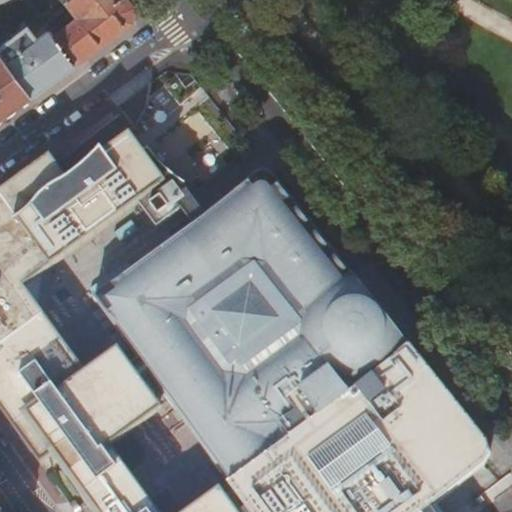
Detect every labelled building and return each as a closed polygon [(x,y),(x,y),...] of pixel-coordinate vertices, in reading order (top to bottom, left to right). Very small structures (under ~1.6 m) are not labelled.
[(56,9),(65,2),(63,0),(55,0),(37,14),(42,20),(56,9)] [(50,30),(77,63),(133,22),(136,7),(129,0),(67,0),(65,2),(80,20),(76,24),(68,23),(58,31),(54,26),(50,29),(50,30)] [(42,20),(47,26),(62,15),(56,9),(42,20)] [(0,47),(0,54),(1,55),(32,95),(44,86),(51,81),(77,63),(50,30),(38,39),(28,26),(0,47)] [(0,118),(32,95),(1,55),(0,56),(0,118)] [(0,410),(40,465),(56,452),(78,482),(115,456),(109,448),(132,430),(24,287),(157,187),(140,165),(123,143),(101,160),(96,153),(86,165),(81,170),(62,185),(44,161),(0,193),(0,410)] [(351,277),(273,179),(268,175),(265,174),(261,174),(254,176),(94,295),(255,511),(404,511),(423,498),(435,488),(474,458),(476,456),(480,451),(481,445),(482,439),(409,349),(399,337),(397,337),(395,336),(395,334),(396,333),(380,311),(366,293),(362,295),(361,294),(361,292),(362,291),(361,290),(362,289),(353,277),(351,277)] [(159,197),(147,205),(155,216),(166,207),(159,197)] [(423,498),(433,511),(453,511),(435,488),(423,498)]
